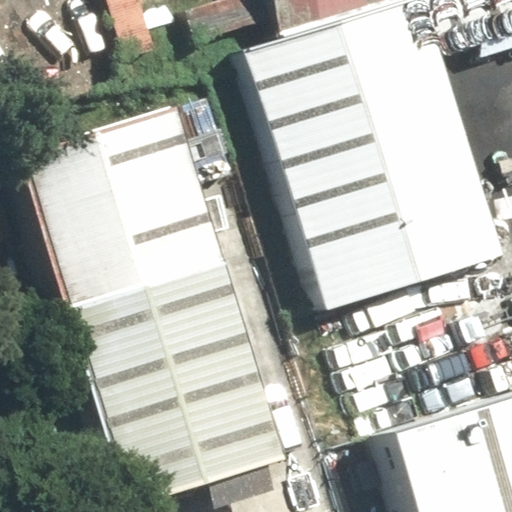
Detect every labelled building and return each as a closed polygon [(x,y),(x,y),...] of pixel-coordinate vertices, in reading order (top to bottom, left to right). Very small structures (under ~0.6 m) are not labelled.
[(139,0),(105,0),(124,67),(156,58),(139,0)] [(398,0),(361,0),(228,43),(321,332),(489,278),(398,0)] [(279,0),(283,11),(318,0),(279,0)] [(187,103),(21,155),(134,511),(182,511),(304,474),(187,103)] [(511,511),(511,389),(367,436),(391,511),(511,511)]
